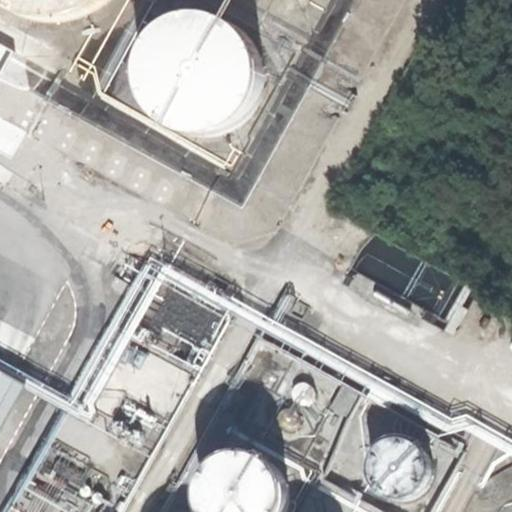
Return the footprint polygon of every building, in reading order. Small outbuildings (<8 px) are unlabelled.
[(112,0),(0,0),(0,10),(13,19),(39,26),(66,26),(91,16),(112,0)] [(232,128),(245,118),(254,105),(260,88),(262,76),(260,60),(253,44),(245,33),(234,24),(219,17),(202,13),(183,16),(166,23),(154,32),(145,45),(139,61),(137,75),(138,89),(144,104),(154,118),(163,126),(179,135),(202,138),(217,135),(232,128)] [(0,387),(0,415),(12,394),(0,387)] [(361,491),(416,492),(416,448),(361,448),(361,491)] [(289,511),(293,503),(293,489),(288,475),(280,464),(269,456),(255,452),(241,452),(228,456),(216,464),(207,477),(203,492),(205,508),(206,511),(289,511)]
